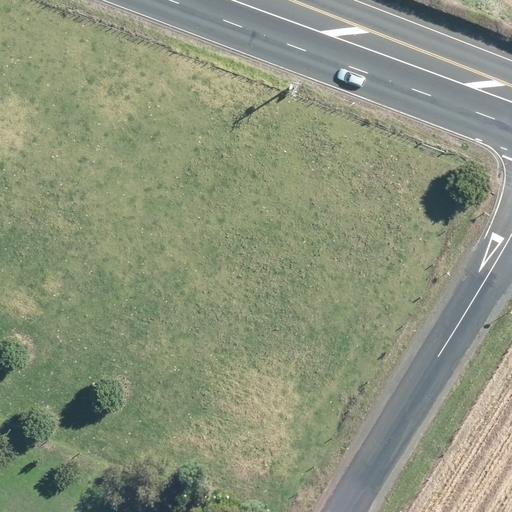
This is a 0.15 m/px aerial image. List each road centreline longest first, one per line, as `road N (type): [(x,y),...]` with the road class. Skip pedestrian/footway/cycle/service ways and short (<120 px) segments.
road 1 (unclassified): [(337,511),(511,225)]
road 2 (secondary): [(511,85),(290,0)]
